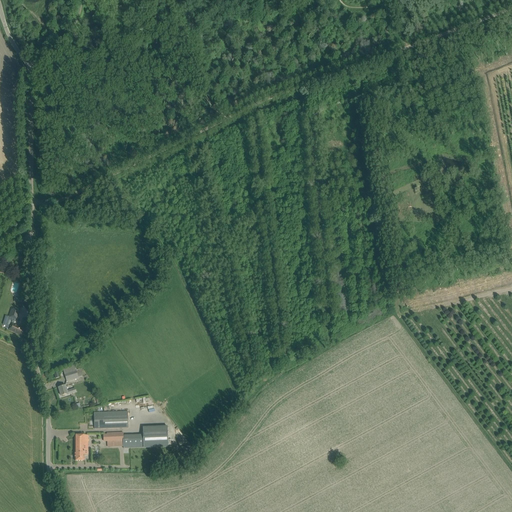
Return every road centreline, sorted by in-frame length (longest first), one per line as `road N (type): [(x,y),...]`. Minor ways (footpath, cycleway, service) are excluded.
road 1 (unclassified): [(30,202),(68,197),(247,107),(511,8)]
road 2 (unclassified): [(62,511),(47,467),(47,406),(32,345),(31,238)]
road 3 (unclassified): [(30,202),(32,82),(0,9)]
